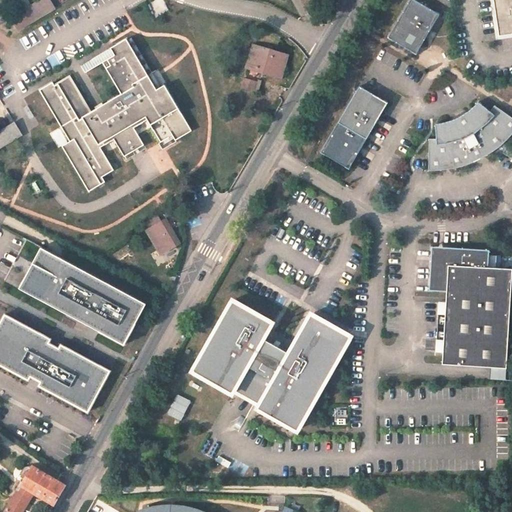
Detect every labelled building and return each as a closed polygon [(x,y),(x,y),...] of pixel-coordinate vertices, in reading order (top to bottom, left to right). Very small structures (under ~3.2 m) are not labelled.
[(11,17),(18,30),(54,9),(49,0),(40,0),(31,6),(27,0),(11,0),(19,12),(11,17)] [(418,0),(402,0),(384,32),(413,49),(435,10),(418,0)] [(511,34),(511,0),(493,0),(499,36),(511,34)] [(53,83),(40,90),(71,141),(63,146),(89,191),(105,182),(102,177),(114,170),(101,148),(114,139),(124,157),(145,145),(134,128),(148,120),(161,142),(173,135),(176,140),(192,132),(165,86),(161,88),(132,38),(129,39),(158,89),(156,90),(126,39),(92,59),(94,62),(102,58),(123,93),(93,112),(71,75),(54,85),(53,83)] [(280,78),(286,55),(252,45),(247,63),(262,68),(261,72),(280,78)] [(252,92),(254,82),(241,79),(239,88),(252,92)] [(356,82),(335,117),(317,147),(346,164),(384,99),(356,82)] [(498,114),(486,104),(471,116),(448,123),(440,123),(440,137),(431,137),(431,170),(437,171),(476,165),(495,156),(511,145),(511,117),(502,109),(498,114)] [(0,147),(21,135),(14,122),(0,129),(0,147)] [(161,257),(181,244),(174,234),(169,237),(159,223),(156,217),(144,225),(147,231),(145,232),(161,257)] [(165,219),(159,223),(169,237),(174,234),(165,219)] [(447,287),(447,298),(443,347),(443,360),(492,363),(507,364),(511,285),(511,265),(501,264),(501,251),(490,250),(490,245),(432,242),(429,285),(447,287)] [(42,246),(20,288),(89,325),(91,320),(101,325),(99,330),(124,344),(128,337),(128,322),(136,322),(146,302),(42,246)] [(270,318),(230,296),(192,368),(232,390),(234,387),(260,401),(258,404),(298,426),(348,329),(309,308),(288,347),(262,334),(270,318)] [(440,298),(436,347),(443,347),(447,298),(440,298)] [(111,369),(6,313),(0,325),(0,363),(88,411),(111,369)] [(140,323),(148,328),(153,320),(146,315),(140,323)] [(491,377),(506,378),(507,364),(492,363),(491,377)] [(65,485),(32,466),(20,486),(33,494),(53,506),(65,485)] [(22,511),(33,494),(20,486),(4,511),(22,511)]
